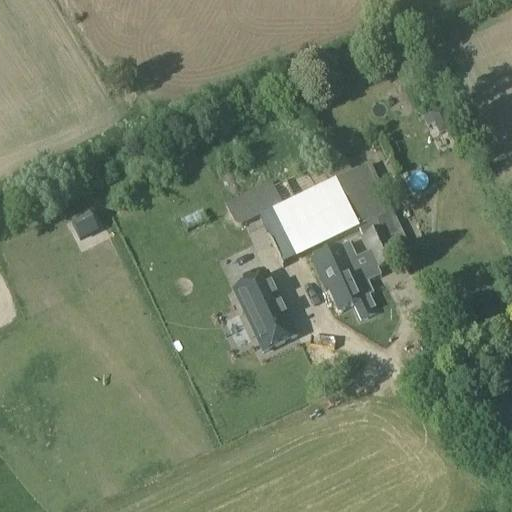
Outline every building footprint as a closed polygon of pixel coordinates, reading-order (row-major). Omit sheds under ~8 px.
[(353,147),(365,144),(361,130),(349,133),(353,147)] [(197,160),(202,170),(225,159),(220,149),(197,160)] [(227,159),(198,176),(206,188),(234,171),(227,159)] [(282,267),(350,235),(356,231),(334,181),(326,163),(273,188),(270,183),(224,206),(234,226),(242,228),(260,219),(282,267)] [(359,171),(334,181),(356,231),(350,235),(360,260),(348,265),(357,287),(372,281),(370,279),(377,276),(377,275),(375,271),(397,262),(388,240),(397,237),(388,216),(379,220),(359,171)] [(204,221),(188,226),(191,236),(207,231),(204,221)] [(373,316),(365,296),(361,297),(357,287),(348,265),(342,250),(312,262),(324,291),(328,289),(338,313),(355,306),(361,321),(373,316)] [(297,338),(270,281),(236,297),(263,354),(297,338)] [(52,318),(58,333),(138,298),(132,283),(52,318)] [(61,408),(66,419),(81,412),(76,401),(61,408)]
